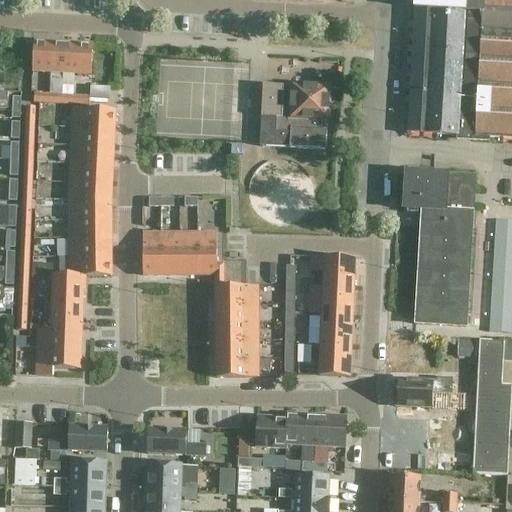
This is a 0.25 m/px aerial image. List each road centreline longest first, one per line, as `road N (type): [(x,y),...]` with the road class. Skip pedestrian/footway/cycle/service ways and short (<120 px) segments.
road 1 (residential): [(365,399),(373,248),(249,243)]
road 2 (residential): [(383,15),(159,4),(132,27)]
road 3 (residential): [(365,399),(126,397)]
road 4 (residential): [(126,397),(128,186)]
road 5 (residential): [(373,210),(383,15)]
road 6 (residential): [(128,186),(132,27)]
road 7 (residential): [(132,27),(0,20)]
road 8 (residential): [(126,397),(0,395)]
